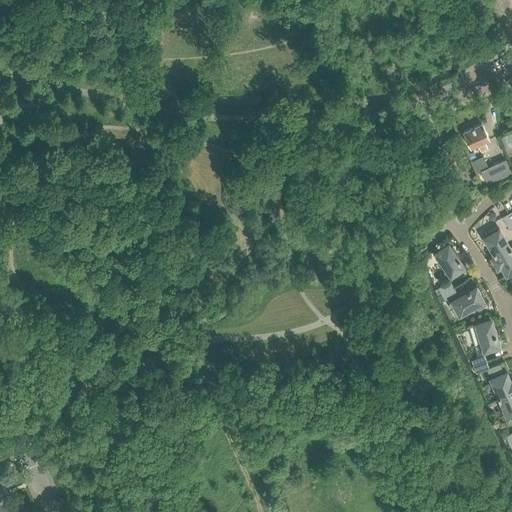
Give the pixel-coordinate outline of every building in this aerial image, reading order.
[(485,142),(489,140),(482,123),(463,131),(471,148),(478,145),(481,150),(488,147),(485,142)] [(505,159),(489,166),(484,155),(472,160),(477,172),(482,170),(488,183),(511,172),(505,159)] [(511,226),(511,218),(509,213),(503,216),(509,228),(511,226)] [(485,237),(487,241),(485,242),(492,253),(494,252),(495,254),(495,255),(492,257),(511,246),(510,246),(497,225),(485,232),(487,236),(485,237)] [(459,256),(453,247),(451,248),(448,244),(441,249),(435,252),(447,269),(443,272),(447,278),(458,270),(460,271),(465,268),(460,261),(461,260),(459,258),(458,258),(457,257),(459,256)] [(501,265),(503,268),(506,274),(511,270),(511,245),(511,246),(492,257),(498,267),(501,265)] [(443,293),(454,286),(451,280),(439,287),(443,293)] [(454,286),(443,293),(445,298),(446,299),(458,293),(454,286)] [(477,286),(472,289),(470,290),(470,289),(467,291),(467,292),(466,293),(465,291),(455,296),(456,298),(452,300),(453,301),(448,304),(455,315),(459,313),(460,314),(475,305),(477,309),(486,304),(483,300),(486,299),(481,291),(480,291),(477,286)] [(476,324),(469,326),(478,356),(481,355),(484,354),(483,350),(484,350),(485,352),(493,349),(493,347),(501,345),(499,338),(497,339),(495,333),(491,319),(489,320),(482,322),(476,323),(476,324)] [(478,356),(472,359),(474,365),(487,361),(486,360),(484,354),(481,355),(478,356)] [(487,361),(474,365),(476,372),(489,367),(487,361)] [(500,363),(489,367),(493,377),(492,378),(499,395),(498,396),(499,398),(511,392),(511,380),(511,381),(509,377),(508,374),(508,373),(507,371),(504,373),(500,363)] [(511,392),(499,398),(500,399),(500,398),(511,421),(511,420),(511,392)] [(0,511),(19,511),(25,510),(19,497),(12,500),(3,478),(0,479),(0,511)]
